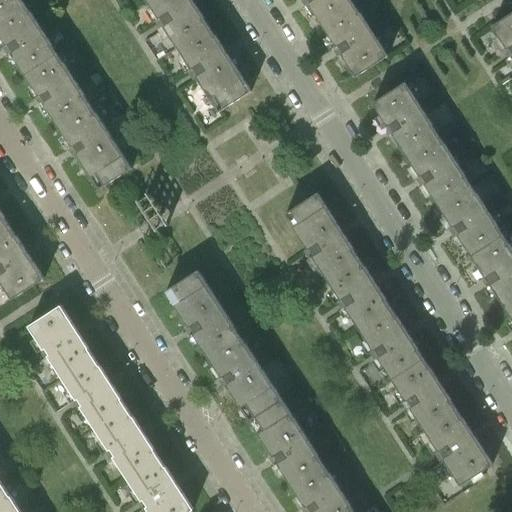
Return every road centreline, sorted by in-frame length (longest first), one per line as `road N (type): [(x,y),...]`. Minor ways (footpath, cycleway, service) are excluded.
road 1 (residential): [(511,411),(252,0)]
road 2 (residential): [(250,511),(0,125)]
